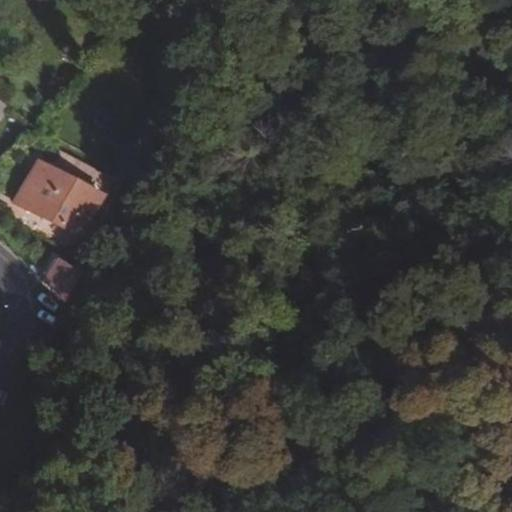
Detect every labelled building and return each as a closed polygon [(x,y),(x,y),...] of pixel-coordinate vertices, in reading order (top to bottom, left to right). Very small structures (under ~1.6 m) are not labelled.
[(202,7),(189,1),(185,11),(197,17),(202,7)] [(105,162),(89,155),(84,167),(99,174),(105,162)] [(95,194),(31,165),(12,207),(55,228),(72,211),(82,220),(95,194)] [(87,225),(72,211),(55,228),(80,240),(87,225)] [(77,278),(47,264),(37,287),(62,311),(77,278)]
